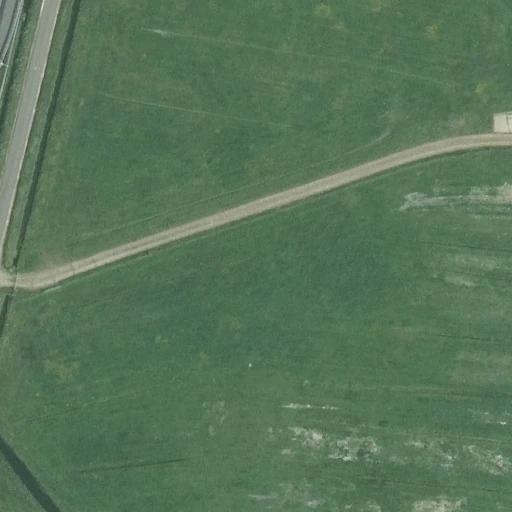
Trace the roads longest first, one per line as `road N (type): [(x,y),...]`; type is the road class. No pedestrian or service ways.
road 1 (track): [(0,278),(41,282),(424,151),(511,141)]
road 2 (unclassified): [(0,213),(51,0)]
